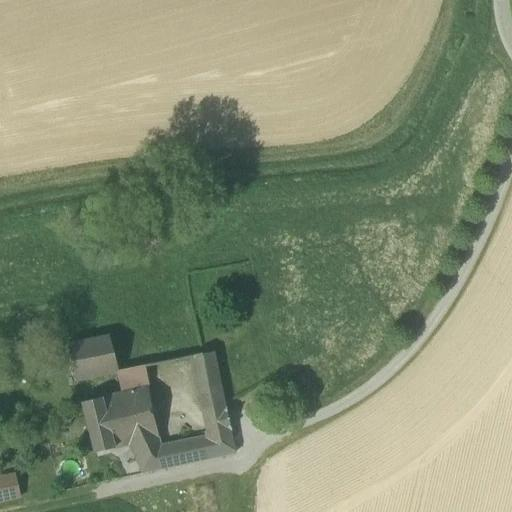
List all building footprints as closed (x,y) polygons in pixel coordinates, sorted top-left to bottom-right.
[(109,336),(68,345),(76,382),(117,373),(117,372),(109,336)] [(192,359),(202,414),(226,413),(214,354),(212,353),(192,359)] [(147,388),(145,366),(117,372),(117,373),(122,394),(147,388)] [(159,439),(147,388),(122,394),(82,403),(95,454),(130,445),(159,439)] [(229,427),(226,413),(202,414),(206,434),(229,427)] [(206,438),(211,459),(235,454),(229,427),(206,434),(206,438)] [(159,439),(130,445),(143,474),(211,459),(206,438),(160,447),(159,439)] [(14,476),(0,478),(0,502),(19,498),(14,476)]
